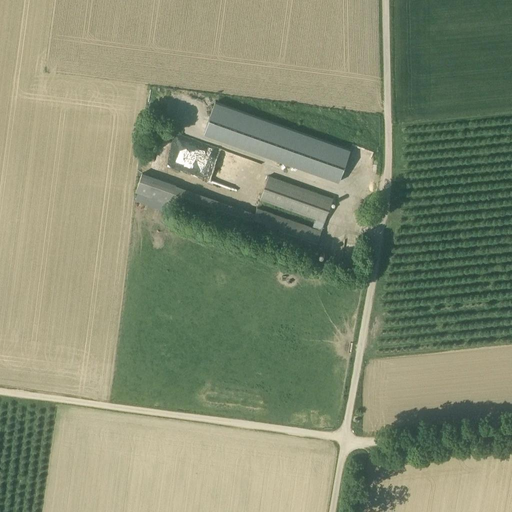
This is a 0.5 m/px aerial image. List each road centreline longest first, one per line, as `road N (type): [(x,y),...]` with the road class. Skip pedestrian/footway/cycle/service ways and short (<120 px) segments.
road 1 (unclassified): [(330,511),(381,219),(384,0)]
road 2 (track): [(0,390),(357,441),(511,427)]
